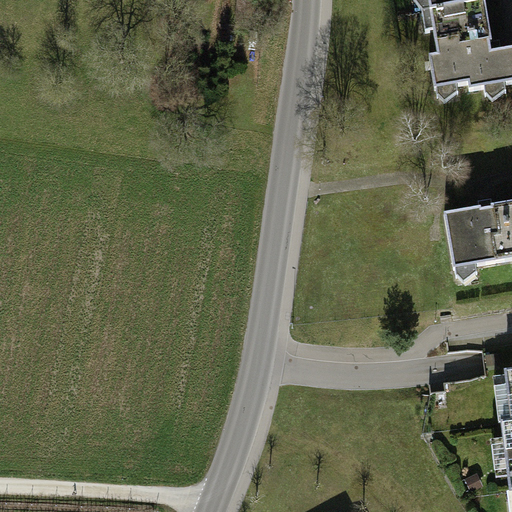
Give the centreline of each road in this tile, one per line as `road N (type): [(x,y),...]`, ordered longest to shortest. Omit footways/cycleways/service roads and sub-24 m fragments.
road 1 (tertiary): [(307,0),(267,318),(240,435),(209,511)]
road 2 (track): [(0,491),(214,501)]
